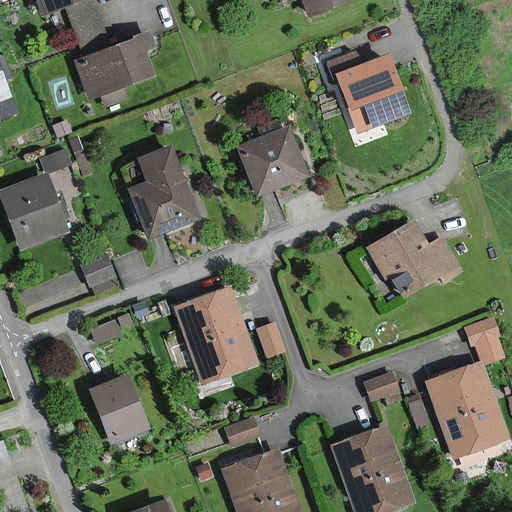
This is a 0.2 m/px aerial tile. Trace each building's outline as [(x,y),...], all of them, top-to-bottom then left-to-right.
[(74,0),(38,0),(43,11),(64,4),(74,0)] [(305,0),(311,13),(348,0),(305,0)] [(139,51),(149,47),(146,38),(80,60),(92,96),(148,78),(139,51)] [(407,113),(386,60),(360,70),(354,55),(331,63),(358,132),(407,113)] [(0,110),(10,108),(0,80),(0,110)] [(290,130),(243,149),(261,193),(297,178),(308,174),(290,130)] [(133,191),(150,236),(168,229),(198,218),(171,148),(140,160),(150,184),(133,191)] [(47,174),(0,192),(22,249),(68,231),(47,174)] [(442,249),(431,255),(419,232),(415,225),(405,230),(370,248),(387,279),(401,271),(413,295),(455,273),(442,249)] [(92,285),(116,273),(104,250),(80,262),(92,285)] [(203,385),(258,365),(246,332),(230,290),(175,310),(203,385)] [(255,330),(264,356),(282,349),(273,323),(255,330)] [(490,323),(467,331),(477,361),(500,353),(490,323)] [(452,461),(508,442),(482,365),(426,384),(452,461)] [(390,374),(363,383),(370,400),(396,391),(390,374)] [(147,432),(125,378),(112,383),(90,393),(112,446),(147,432)] [(413,422),(425,421),(422,398),(411,399),(413,422)] [(227,441),(259,433),(254,412),(222,421),(227,441)] [(353,511),(383,511),(409,504),(386,432),(333,450),(353,511)] [(3,442),(0,443),(0,511),(9,511),(25,507),(3,442)] [(233,511),(299,511),(280,450),(263,455),(220,469),(233,511)]
